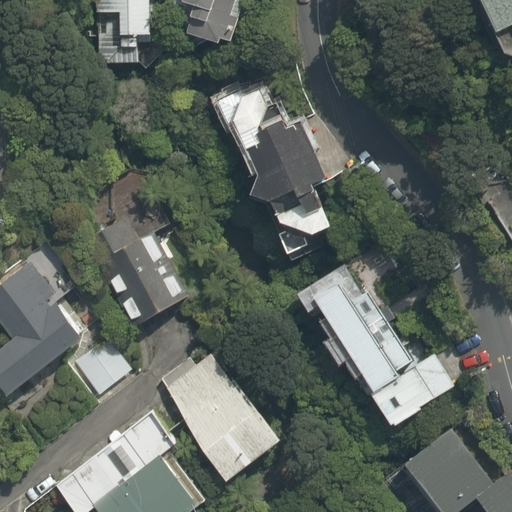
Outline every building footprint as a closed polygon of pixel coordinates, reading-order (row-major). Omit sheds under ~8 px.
[(158,64),(157,0),(98,0),(100,65),(158,64)] [(246,0),(195,0),(190,46),(241,52),(246,0)] [(511,0),(479,0),(502,42),(511,36),(511,0)] [(332,188),(278,83),(246,99),(241,90),(217,103),(286,239),(296,258),(316,248),(342,235),(321,194),(332,188)] [(139,240),(126,216),(86,238),(137,330),(188,302),(151,233),(139,240)] [(0,348),(0,385),(12,402),(72,358),(90,345),(34,267),(0,291),(0,323),(12,340),(0,348)] [(345,348),(334,356),(350,377),(357,372),(384,409),(380,412),(399,438),(458,389),(437,360),(419,373),(351,275),(307,311),(320,329),(327,324),(345,348)] [(108,337),(75,361),(99,395),(132,370),(108,337)] [(218,349),(162,387),(232,490),(289,451),(218,349)] [(511,511),(511,481),(501,490),(460,439),(410,479),(437,511),(471,511),(482,504),(488,511),(511,511)] [(105,511),(106,511),(201,511),(169,463),(123,493),(101,460),(58,489),(73,511),(105,511)]
